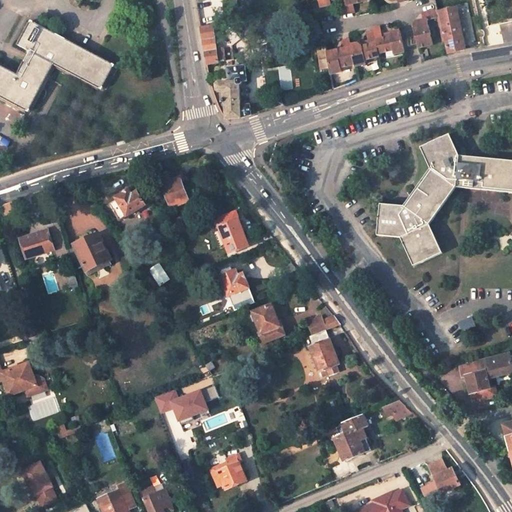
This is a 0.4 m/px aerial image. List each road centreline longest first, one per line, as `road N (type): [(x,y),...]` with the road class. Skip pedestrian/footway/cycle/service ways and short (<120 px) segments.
road 1 (tertiary): [(452,436),(218,134)]
road 2 (secondary): [(218,134),(258,130),(511,54)]
road 3 (secondary): [(218,134),(0,192)]
road 4 (unknown): [(341,297),(379,271),(434,331),(511,323)]
road 5 (residential): [(452,436),(279,511)]
road 6 (tertiary): [(218,134),(195,96),(181,0)]
road 7 (unknown): [(334,30),(409,14),(424,75)]
